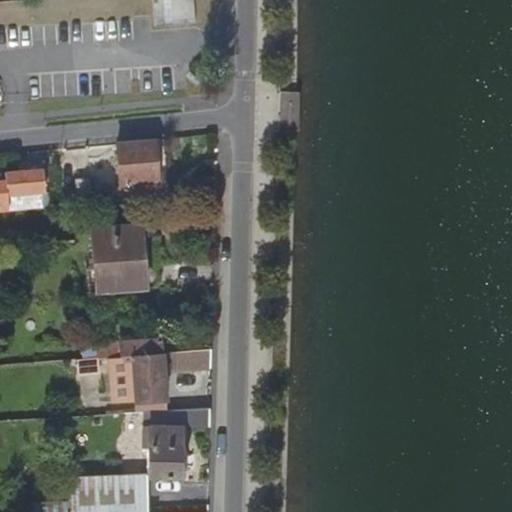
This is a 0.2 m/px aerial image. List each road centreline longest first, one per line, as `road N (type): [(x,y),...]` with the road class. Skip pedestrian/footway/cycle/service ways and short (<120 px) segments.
road 1 (residential): [(244,118),(232,511)]
road 2 (residential): [(0,141),(244,118)]
